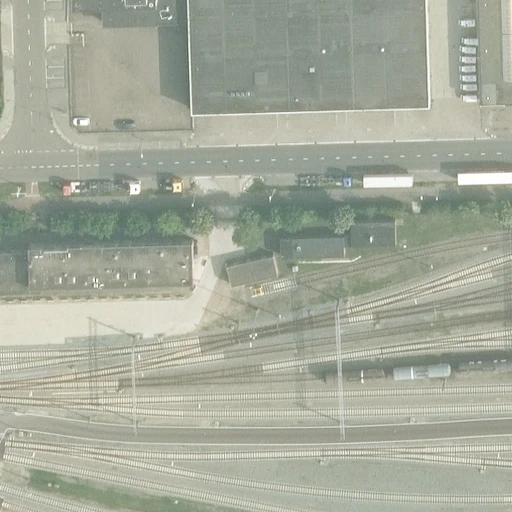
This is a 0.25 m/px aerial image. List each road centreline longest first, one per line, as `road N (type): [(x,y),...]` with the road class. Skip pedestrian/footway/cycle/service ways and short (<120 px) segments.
road 1 (tertiary): [(33,170),(511,156)]
road 2 (unclassified): [(33,170),(28,0)]
